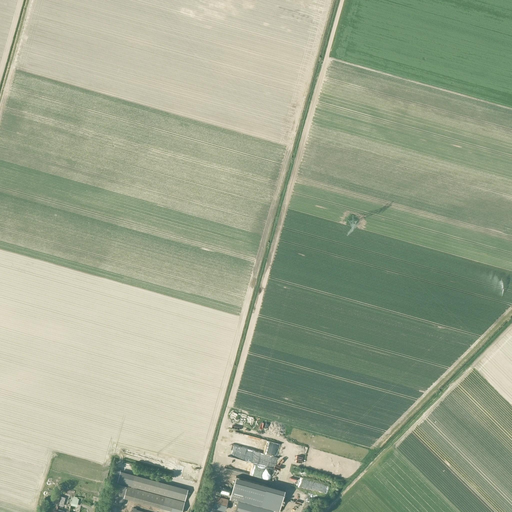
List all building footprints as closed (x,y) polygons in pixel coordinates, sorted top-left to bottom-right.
[(120,471),(117,482),(185,500),(188,489),(120,471)] [(236,476),(229,500),(238,502),(239,498),(262,504),(267,485),(236,476)] [(116,483),(110,502),(125,506),(127,499),(131,487),(116,483)] [(131,487),(127,499),(176,511),(181,511),(185,502),(131,487)] [(226,510),(228,500),(216,496),(214,506),(226,510)] [(238,502),(235,511),(272,511),(274,507),(262,504),(239,498),(238,502)]
